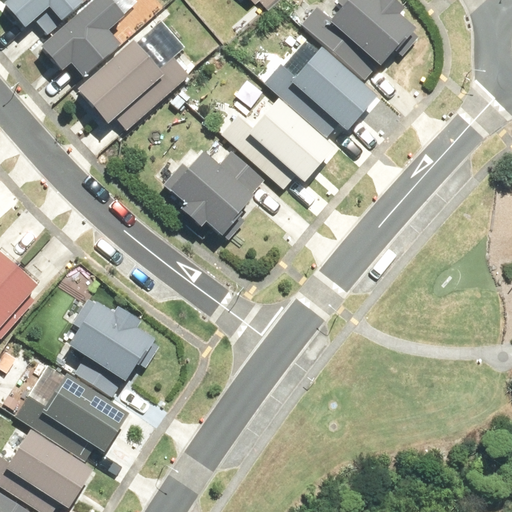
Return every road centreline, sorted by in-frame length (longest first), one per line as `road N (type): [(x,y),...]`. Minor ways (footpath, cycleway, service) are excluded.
road 1 (residential): [(0,98),(82,192),(281,355)]
road 2 (residential): [(511,84),(281,355)]
road 3 (residential): [(281,355),(172,511)]
